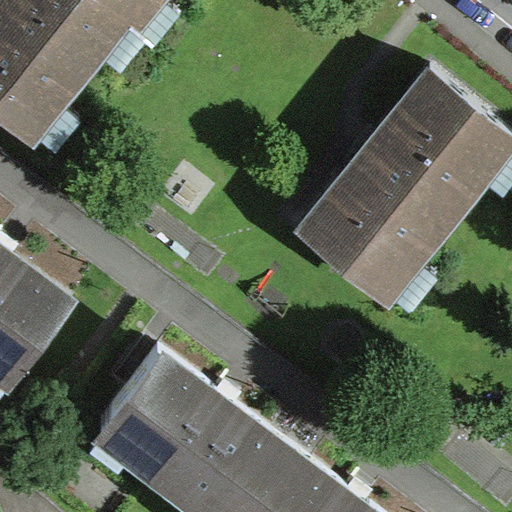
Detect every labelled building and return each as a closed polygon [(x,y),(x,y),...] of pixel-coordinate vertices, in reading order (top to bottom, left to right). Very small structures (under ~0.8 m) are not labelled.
[(147,18),(124,0),(0,0),(0,103),(47,141),(147,18)] [(124,0),(147,18),(161,0),(124,0)] [(511,158),(511,115),(431,51),(295,220),(397,301),(511,158)] [(0,229),(0,373),(13,383),(83,293),(0,229)] [(253,511),(309,440),(176,339),(107,430),(215,511),(253,511)] [(403,511),(309,440),(253,511),(403,511)]
